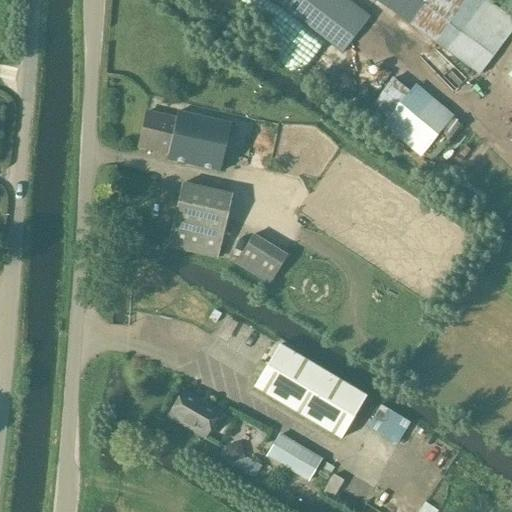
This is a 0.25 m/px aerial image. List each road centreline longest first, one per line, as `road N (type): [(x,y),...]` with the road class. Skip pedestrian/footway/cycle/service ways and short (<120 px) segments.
road 1 (unclassified): [(60,511),(91,0)]
road 2 (unclassified): [(0,346),(33,0)]
road 3 (track): [(368,4),(401,52),(511,158)]
